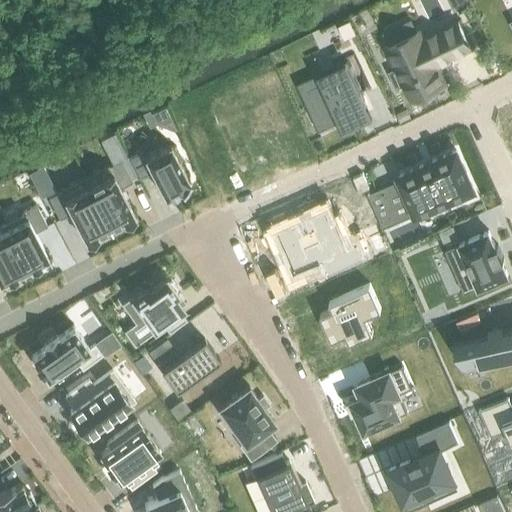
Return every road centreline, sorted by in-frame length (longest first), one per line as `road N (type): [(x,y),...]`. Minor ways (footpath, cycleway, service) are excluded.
road 1 (residential): [(182,232),(248,319),(349,511)]
road 2 (residential): [(182,232),(470,101)]
road 3 (residential): [(0,326),(182,232)]
road 4 (residential): [(84,511),(0,391)]
